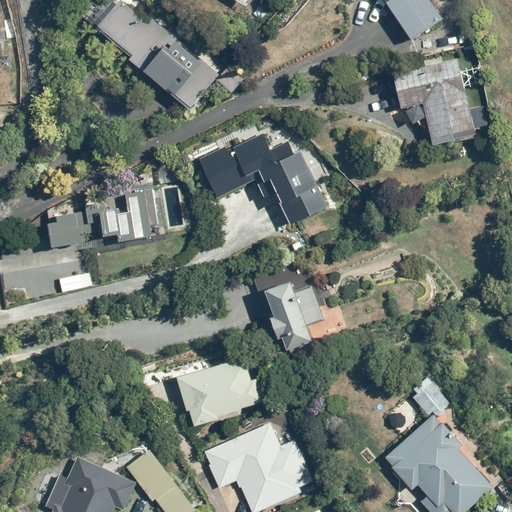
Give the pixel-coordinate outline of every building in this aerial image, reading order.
[(214,72),(121,0),(117,0),(98,26),(132,52),(129,57),(189,104),(214,72)] [(430,0),(384,0),(410,39),(443,18),(430,0)] [(455,58),(393,72),(401,107),(422,102),(431,142),(486,130),(470,63),(457,66),(455,58)] [(227,147),(200,159),(218,198),(257,180),(265,197),(276,192),(291,225),(329,207),(301,151),(295,154),(288,141),(272,150),(264,133),(228,150),(227,147)] [(102,201),(47,208),(52,245),(87,240),(86,233),(91,232),(90,223),(100,221),(102,236),(118,234),(119,241),(153,236),(152,224),(163,223),(158,182),(125,186),(128,211),(118,212),(118,205),(103,207),(102,201)] [(289,276),(264,286),(274,314),(269,316),(277,336),(282,334),(287,349),(313,339),(307,323),(325,316),(312,282),(294,289),(289,276)] [(252,349),(176,373),(192,425),(268,401),(252,349)] [(428,371),(412,385),(417,391),(411,397),(428,415),(383,457),(411,487),(416,482),(427,493),(420,499),(431,511),(463,511),(492,486),(455,446),(462,439),(437,412),(452,398),(428,371)] [(272,419),(204,450),(220,487),(237,479),(252,511),(256,511),(321,483),(299,436),(283,444),(272,419)] [(152,446),(126,464),(150,499),(157,495),(168,511),(195,511),(198,511),(152,446)] [(135,481),(75,453),(64,477),(57,473),(43,503),(51,507),(48,511),(111,511),(115,503),(123,507),(135,481)]
